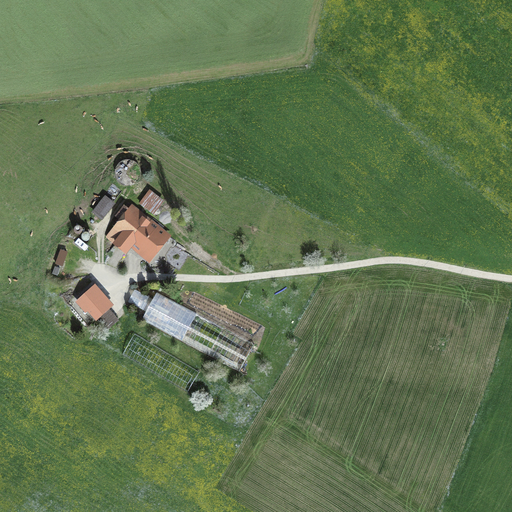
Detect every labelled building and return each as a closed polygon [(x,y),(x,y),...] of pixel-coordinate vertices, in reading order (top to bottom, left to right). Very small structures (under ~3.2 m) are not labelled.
[(137,179),(138,174),(138,169),(135,165),(131,161),(126,160),(121,161),(117,163),(114,167),(112,172),(113,177),(115,182),(119,185),(124,186),(129,185),(134,183),(137,179)] [(149,192),(140,203),(154,214),(162,203),(149,192)] [(98,219),(111,203),(104,198),(92,214),(98,219)] [(104,238),(123,253),(131,243),(147,255),(164,233),(147,220),(143,225),(121,207),(113,218),(117,221),(104,238)] [(76,301),(77,301),(75,303),(83,313),(82,314),(90,323),(108,308),(91,288),(76,301)] [(154,292),(139,319),(235,373),(250,345),(154,292)] [(105,331),(116,320),(107,310),(96,321),(105,331)] [(199,372),(135,334),(123,354),(187,392),(199,372)]
